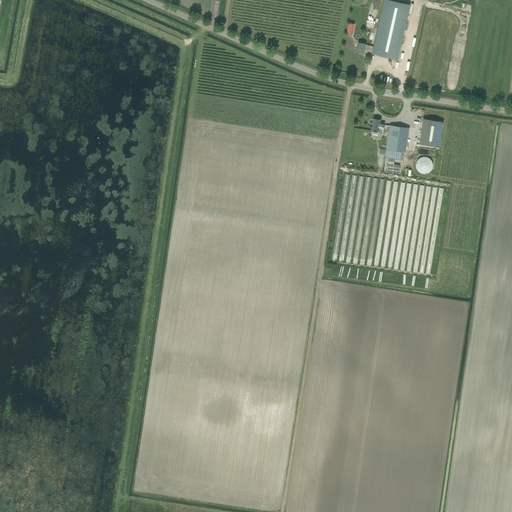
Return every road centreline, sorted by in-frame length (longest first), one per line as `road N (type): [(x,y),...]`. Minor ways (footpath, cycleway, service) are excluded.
road 1 (track): [(349,84),(282,511)]
road 2 (unclassified): [(511,110),(325,77),(146,0)]
road 3 (track): [(406,0),(415,2),(401,65),(371,59),(364,87)]
